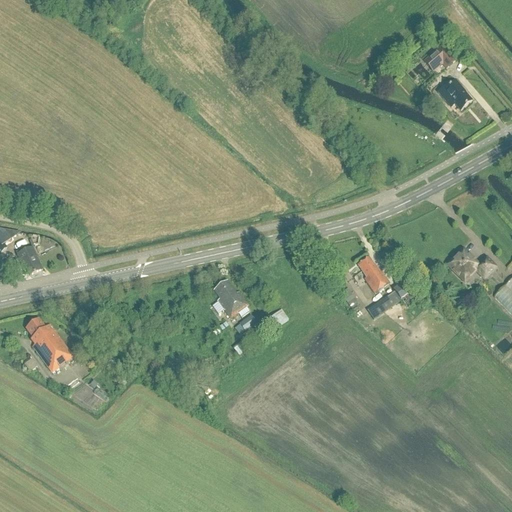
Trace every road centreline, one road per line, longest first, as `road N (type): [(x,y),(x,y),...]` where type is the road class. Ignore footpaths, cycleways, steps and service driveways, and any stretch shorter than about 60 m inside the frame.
road 1 (primary): [(85,284),(372,218),(511,146)]
road 2 (unclassified): [(85,284),(70,240),(50,227),(0,217)]
